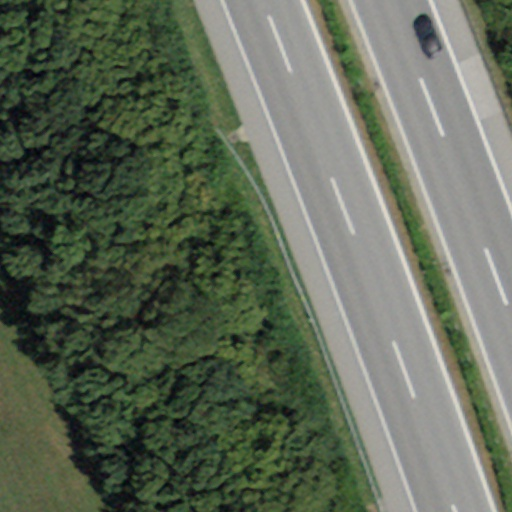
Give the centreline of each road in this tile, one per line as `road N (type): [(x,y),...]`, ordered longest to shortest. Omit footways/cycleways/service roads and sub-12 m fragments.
road 1 (motorway): [(262,0),(449,511)]
road 2 (motorway): [(511,340),(386,0)]
